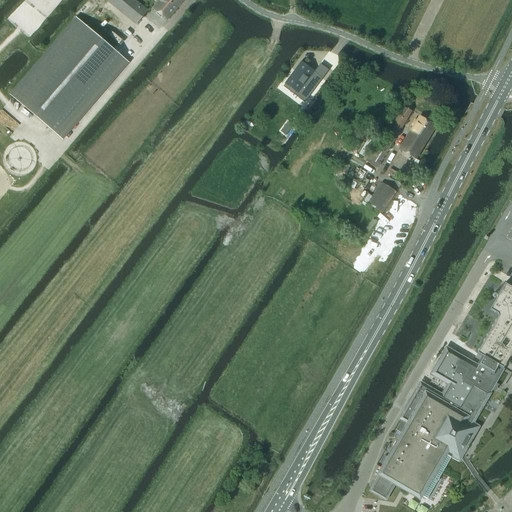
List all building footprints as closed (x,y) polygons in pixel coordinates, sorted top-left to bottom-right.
[(107,0),(107,1),(136,25),(147,11),(133,0),(107,0)] [(183,1),(181,0),(160,0),(152,10),(167,22),(183,1)] [(77,20),(12,97),(61,139),(126,62),(77,20)] [(285,85),(283,87),(284,88),(287,85),(298,93),(307,100),(321,80),(313,74),(315,72),(314,72),(301,63),(302,62),(301,62),(284,84),(285,85)] [(380,146),(388,151),(411,112),(403,107),(400,112),(380,146)] [(415,160),(436,126),(419,116),(399,150),(415,160)] [(280,132),(285,136),(293,126),(287,122),(280,132)] [(377,169),(387,152),(375,144),(365,161),(377,169)] [(367,204),(382,214),(396,192),(381,183),(367,204)] [(511,288),(504,284),(489,310),(498,315),(476,353),(482,357),(478,365),(477,368),(446,350),(433,374),(450,384),(442,397),(421,385),(401,419),(411,424),(372,491),(385,498),(395,481),(407,488),(427,500),(442,474),(452,455),(458,459),(461,454),(463,451),(474,432),(468,429),(488,394),(487,394),(490,389),(493,391),(497,385),(493,383),(502,368),(502,369),(511,351),(511,288)]
